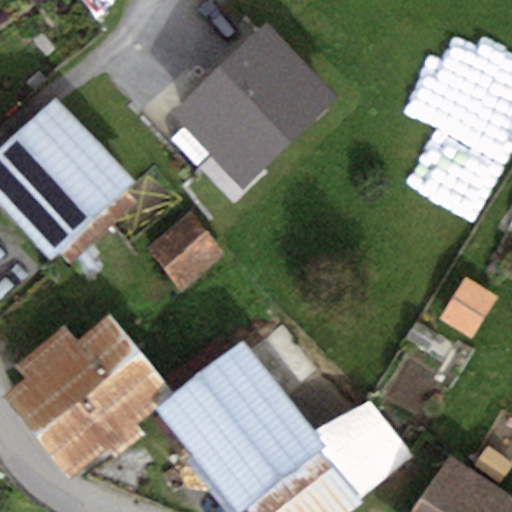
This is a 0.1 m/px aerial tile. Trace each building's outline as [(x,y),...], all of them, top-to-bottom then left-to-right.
[(266,34),(177,120),(245,190),(334,104),(266,34)] [(55,116),(0,166),(0,203),(51,259),(124,191),(55,116)] [(189,223),(154,253),(182,286),(217,256),(189,223)] [(63,340),(24,373),(36,387),(12,406),(72,478),(167,399),(109,328),(77,355),(63,340)] [(243,356),(161,420),(232,511),(245,511),(320,455),(243,356)] [(319,466),(261,511),(347,511),(356,504),(319,466)] [(511,511),(450,473),(425,511),(511,511)]
